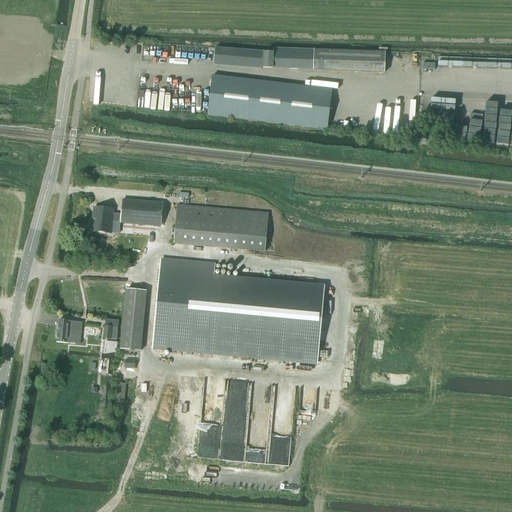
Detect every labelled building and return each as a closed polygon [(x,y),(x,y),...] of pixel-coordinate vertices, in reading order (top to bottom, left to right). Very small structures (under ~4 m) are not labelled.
[(386,53),(386,49),(378,49),(378,53),(273,49),(272,53),(263,53),(263,52),(214,50),(214,67),(262,69),(262,68),(273,69),(314,70),(314,71),(383,74),(384,53),(386,53)] [(326,130),(331,91),(212,77),(207,116),(326,130)] [(161,228),(163,206),(122,202),(120,224),(161,228)] [(265,254),(268,215),(177,207),(173,245),(265,254)] [(120,224),(121,216),(113,215),(113,211),(94,209),(93,223),(91,223),(90,233),(111,235),(112,223),(120,224)] [(160,262),(152,348),(317,364),(324,289),(213,278),(214,267),(160,262)] [(125,290),(124,311),(144,313),(146,292),(139,291),(125,290)] [(79,345),(81,324),(59,322),(57,343),(79,345)] [(104,326),(103,339),(116,341),(117,328),(104,326)] [(118,384),(116,403),(124,403),(126,385),(118,384)]
